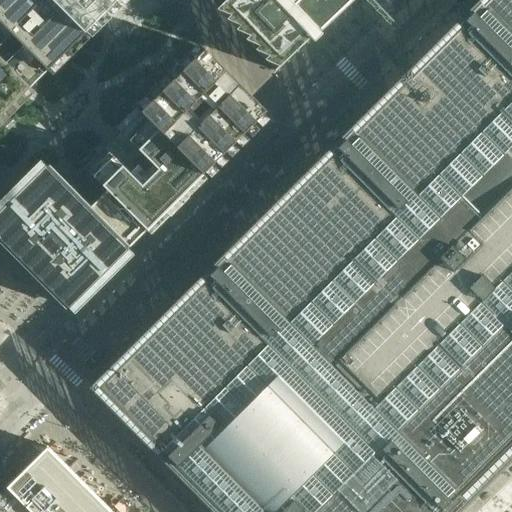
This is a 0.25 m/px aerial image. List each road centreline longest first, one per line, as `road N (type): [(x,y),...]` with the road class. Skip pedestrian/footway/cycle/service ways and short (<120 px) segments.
road 1 (residential): [(430,0),(36,398)]
road 2 (residential): [(148,511),(36,398)]
